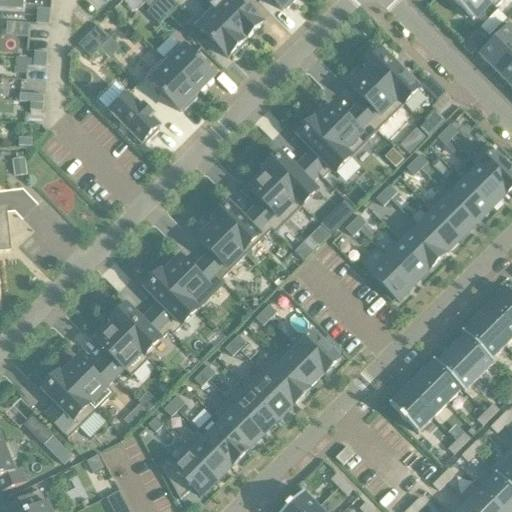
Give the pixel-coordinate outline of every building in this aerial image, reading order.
[(0,0),(0,9),(23,11),(23,0),(0,0)] [(140,0),(150,10),(156,4),(160,0),(140,0)] [(169,17),(179,7),(171,0),(160,0),(156,4),(169,17)] [(203,0),(211,8),(246,42),(263,25),(238,0),(203,0)] [(270,0),(283,12),(286,9),(287,10),(297,0),(270,0)] [(449,0),(460,11),(458,13),(466,20),(468,18),(473,23),(474,22),(474,21),(490,5),(491,5),(486,0),(449,0)] [(486,0),(491,5),(490,5),(496,10),(505,0),(486,0)] [(159,26),(169,17),(156,4),(150,10),(146,14),(159,26)] [(211,8),(194,26),(228,60),(232,57),(233,58),(245,47),(243,45),(246,42),(211,8)] [(49,19),(50,11),(38,10),(37,18),(49,19)] [(37,26),(48,27),(49,19),(37,18),(37,26)] [(17,25),(16,38),(26,39),(27,26),(17,25)] [(98,28),(88,37),(101,50),(110,40),(98,28)] [(511,31),(508,28),(479,57),(493,71),(511,52),(511,31)] [(101,50),(88,37),(78,47),(91,60),(101,50)] [(470,43),(463,49),(471,57),(478,50),(470,43)] [(198,96),(215,79),(181,44),(163,61),(198,96)] [(511,52),(493,71),(507,85),(511,79),(511,52)] [(46,62),(47,54),(35,53),(34,61),(46,62)] [(382,53),(366,69),(404,107),(420,91),(417,89),(420,86),(409,75),(406,78),(382,53)] [(34,61),(34,69),(45,70),(46,62),(34,61)] [(163,61),(145,79),(180,114),(183,111),(185,113),(197,101),(195,99),(198,96),(163,61)] [(369,73),(351,90),(362,101),(354,110),(377,134),(404,107),(366,69),(365,70),(369,73)] [(145,143),(146,145),(159,133),(157,131),(160,128),(152,121),(154,119),(143,108),(141,109),(125,93),(107,112),(142,146),(145,143)] [(20,103),(31,104),(43,105),(44,97),(20,95),(20,103)] [(42,113),(43,105),(31,104),(31,112),(42,113)] [(314,121),(313,122),(351,160),(377,134),(354,110),(345,118),(334,107),(317,124),(314,121)] [(419,130),(428,139),(445,122),(436,113),(419,130)] [(313,122),(297,138),(311,152),(303,160),(323,181),(332,172),(335,176),(351,160),(313,122)] [(451,127),(443,134),(451,141),(458,134),(451,127)] [(443,134),(437,140),(444,148),(451,141),(443,134)] [(23,148),(31,148),(32,140),(20,140),(19,148),(23,148)] [(406,142),(400,148),(409,157),(415,151),(406,142)] [(511,170),(488,146),(472,161),(506,196),(511,189),(511,170)] [(280,155),(264,171),(302,209),(318,193),(311,186),(319,178),(323,181),(303,160),(294,169),(280,155)] [(420,157),(414,163),(421,171),(428,165),(420,157)] [(24,161),(12,163),(14,175),(15,179),(26,178),(26,174),(24,161)] [(478,169),(464,183),(490,211),(505,197),(506,196),(472,161),(471,162),(478,169)] [(414,163),(406,170),(414,178),(421,171),(414,163)] [(266,175),(249,192),(260,203),(251,211),(275,235),(302,209),(264,171),(263,172),(266,175)] [(464,183),(448,199),(475,226),(490,211),(464,183)] [(389,188),(382,195),(389,203),(397,196),(389,188)] [(442,192),(426,207),(460,241),(475,226),(448,199),(442,192)] [(382,195),(376,202),(383,209),(389,203),(382,195)] [(344,203),(320,227),(329,236),(354,212),(344,203)] [(229,206),(213,222),(247,256),(271,232),(275,236),(275,235),(251,211),(243,220),(229,206)] [(432,215),(418,229),(445,257),(445,256),(460,241),(426,207),(425,208),(432,215)] [(0,298),(0,252),(9,252),(5,213),(0,213),(0,312),(2,312),(0,298)] [(359,232),(366,225),(359,218),(352,225),(359,232)] [(215,226),(198,243),(209,253),(200,262),(224,286),(225,285),(222,282),(247,256),(213,222),(212,222),(215,226)] [(352,239),(359,232),(352,225),(345,232),(352,239)] [(418,229),(402,244),(429,272),(445,257),(418,229)] [(402,244),(387,260),(414,287),(429,272),(402,244)] [(303,246),(295,255),(304,264),(313,256),(303,246)] [(161,273),(160,274),(198,312),(224,286),(200,262),(192,271),(181,260),(164,277),(161,273)] [(387,260),(371,276),(398,303),(414,287),(387,260)] [(160,274),(144,290),(158,304),(149,313),(173,337),(198,312),(160,274)] [(511,295),(507,290),(505,291),(506,292),(491,306),(511,326),(511,295)] [(505,349),(511,341),(511,326),(491,306),(477,320),(505,349)] [(127,307),(110,323),(148,361),(149,360),(146,357),(169,333),(173,337),(149,313),(141,321),(127,307)] [(269,308),(262,315),(269,322),(276,315),(269,308)] [(262,315),(256,321),(263,328),(269,322),(262,315)] [(491,362),(505,349),(477,320),(463,334),(462,334),(494,366),(495,365),(491,362)] [(110,323),(93,341),(107,355),(98,363),(115,380),(124,372),(131,379),(148,361),(110,323)] [(312,332),(295,348),(323,377),(340,360),(312,332)] [(493,366),(493,367),(494,366),(462,334),(462,335),(465,338),(451,352),(479,380),(493,366)] [(238,338),(231,345),(238,352),(245,345),(238,338)] [(231,345),(225,351),(232,358),(238,352),(231,345)] [(275,357),(274,358),(308,392),(322,379),(323,377),(295,348),(293,350),(281,363),(275,357)] [(465,394),(479,380),(451,352),(437,366),(465,395),(466,394),(465,394)] [(270,361),(259,373),(293,407),(305,396),(308,392),(274,358),(270,361)] [(58,375),(96,413),(113,396),(106,389),(115,380),(98,363),(90,372),(79,361),(62,378),(58,375)] [(464,395),(465,395),(437,366),(436,367),(433,364),(432,365),(419,377),(448,406),(461,392),(464,395)] [(207,368),(200,376),(207,383),(214,376),(207,368)] [(253,378),(243,388),(277,422),(287,412),(292,407),(293,408),(293,407),(259,373),(253,378)] [(58,375),(42,391),(56,405),(44,417),(68,441),(96,413),(58,375)] [(200,376),(194,382),(201,389),(207,383),(200,376)] [(433,420),(448,406),(419,377),(405,392),(433,420)] [(236,395),(228,403),(262,437),(270,429),(277,422),(243,388),(236,395)] [(407,425),(418,436),(419,435),(419,434),(433,420),(405,392),(391,406),(390,406),(389,407),(400,418),(400,419),(406,426),(407,425)] [(177,399),(170,406),(177,413),(184,406),(177,399)] [(219,412),(213,418),(220,425),(247,452),(249,451),(248,451),(253,446),(262,437),(228,403),(219,412)] [(140,406),(132,413),(143,424),(151,416),(140,406)] [(170,406),(164,412),(171,419),(177,413),(170,406)] [(490,421),(498,413),(492,407),(484,415),(490,421)] [(504,427),(511,420),(506,414),(498,422),(504,427)] [(482,429),(490,421),(484,415),(476,423),(482,429)] [(34,418),(24,427),(44,447),(53,439),(54,438),(34,418)] [(213,418),(198,433),(205,440),(232,467),(247,452),(220,425),(213,418)] [(155,421),(148,428),(155,435),(162,428),(155,421)] [(496,435),(504,427),(498,422),(490,429),(496,435)] [(198,433),(183,448),(217,483),(232,467),(198,433)] [(461,449),(469,441),(463,435),(455,443),(461,449)] [(0,493),(0,495),(26,484),(20,470),(13,473),(10,463),(16,461),(9,444),(3,447),(0,440),(0,493)] [(453,457),(461,449),(455,443),(447,451),(453,457)] [(475,456),(483,449),(477,443),(469,451),(475,456)] [(189,456),(167,478),(180,502),(192,490),(201,499),(217,483),(183,448),(182,449),(189,456)] [(467,464),(475,456),(469,451),(461,458),(467,464)] [(511,464),(504,457),(490,471),(511,493),(511,464)] [(97,459),(87,465),(93,476),(103,470),(97,459)] [(495,477),(481,491),(502,511),(511,511),(511,493),(490,471),(489,472),(495,477)] [(445,485),(453,477),(448,472),(440,479),(445,485)] [(339,490),(344,484),(336,476),(331,482),(339,490)] [(437,493),(445,485),(440,479),(432,487),(437,493)] [(347,497),(352,492),(344,484),(339,490),(347,497)] [(480,492),(467,506),(473,511),(502,511),(481,491),(480,492)] [(39,492),(5,510),(6,511),(49,511),(45,504),(39,492)] [(316,511),(319,510),(304,496),(305,496),(303,494),(292,506),(291,505),(285,511),(316,511)] [(118,495),(107,501),(113,511),(124,506),(118,495)] [(415,511),(418,511),(425,506),(419,500),(411,508),(415,511)]
